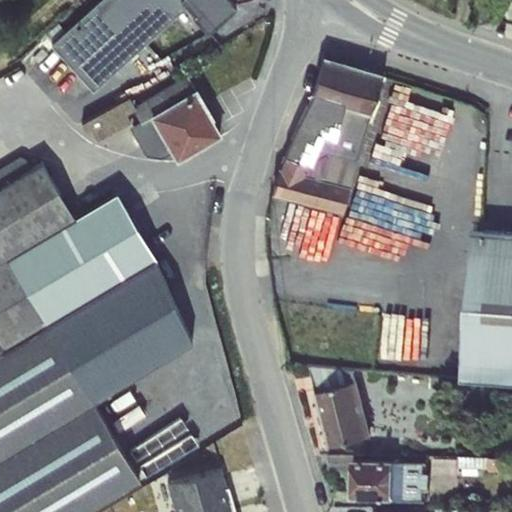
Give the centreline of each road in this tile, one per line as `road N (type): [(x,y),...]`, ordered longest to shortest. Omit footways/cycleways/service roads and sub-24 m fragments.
road 1 (unclassified): [(322,0),(240,222),(246,306),(299,511)]
road 2 (secondary): [(511,71),(362,0)]
